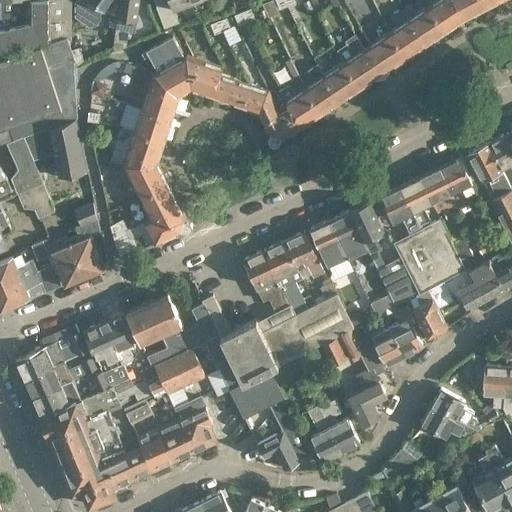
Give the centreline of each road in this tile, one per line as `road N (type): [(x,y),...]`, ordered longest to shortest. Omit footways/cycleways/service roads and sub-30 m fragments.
road 1 (residential): [(511,96),(0,339)]
road 2 (residential): [(511,299),(428,366),(397,425),(366,460),(324,479),(281,482),(212,469),(111,511)]
